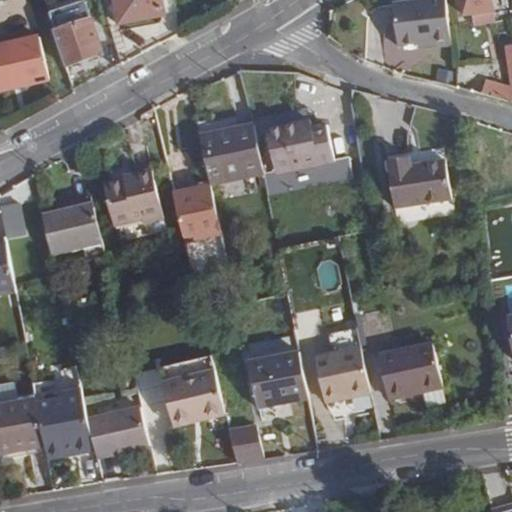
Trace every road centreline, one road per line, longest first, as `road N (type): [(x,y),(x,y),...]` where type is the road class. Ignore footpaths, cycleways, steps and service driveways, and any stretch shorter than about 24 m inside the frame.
road 1 (tertiary): [(63,511),(239,493),(382,461),(511,444)]
road 2 (tertiary): [(0,166),(280,13)]
road 3 (residential): [(511,118),(339,64),(295,42),(280,13)]
